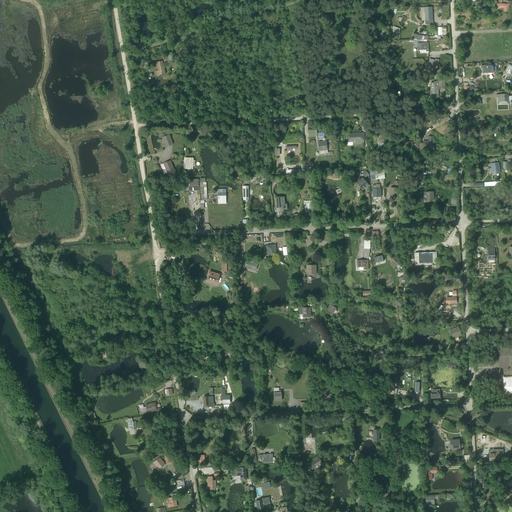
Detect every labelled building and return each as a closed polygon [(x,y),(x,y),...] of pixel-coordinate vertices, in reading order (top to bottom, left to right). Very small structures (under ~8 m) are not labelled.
[(504,12),(509,12),(509,4),(496,4),(496,8),(504,9),(504,12)] [(432,7),(421,8),(422,21),(425,21),(425,24),(433,24),(432,7)] [(375,27),(375,36),(384,36),(384,32),(387,32),(387,27),(375,27)] [(423,42),(426,42),(426,40),(428,40),(428,36),(422,36),(419,36),(419,35),(413,34),(412,38),(412,39),(412,40),(411,40),(411,41),(417,41),(418,40),(423,40),(423,42)] [(428,43),(417,44),(417,51),(420,50),(421,54),(428,53),(428,43)] [(166,64),(173,60),(170,55),(168,56),(169,56),(168,57),(167,56),(163,58),(166,64)] [(156,63),(158,71),(154,71),(155,76),(166,74),(163,61),(156,63)] [(482,73),(493,73),(493,65),(481,66),(481,69),(482,69),(482,73)] [(432,83),(432,97),(438,97),(438,90),(439,90),(439,89),(439,88),(445,88),(445,79),(439,79),(439,82),(434,82),(434,83),(432,83)] [(509,105),(511,104),(511,96),(508,96),(508,92),(504,92),(504,94),(496,95),(496,98),(498,98),(498,102),(506,102),(506,104),(509,104),(509,105)] [(317,137),(317,130),(309,130),(309,138),(314,138),(314,137),(317,137)] [(363,133),(347,135),(347,143),(348,146),(353,146),(353,145),(364,145),(363,133)] [(166,147),(173,144),(170,135),(162,137),(166,147)] [(412,152),(424,151),(423,149),(431,148),(431,149),(429,149),(429,151),(434,150),(433,148),(434,148),(433,136),(428,136),(428,141),(423,141),(423,143),(416,144),(413,144),(412,142),(407,142),(407,138),(402,138),(402,150),(412,149),(412,152)] [(318,142),(319,155),(328,154),(328,150),(327,150),(326,141),(318,142)] [(184,170),(193,170),(193,167),(193,161),(193,158),(184,158),(184,170)] [(171,161),(163,164),(160,165),(164,174),(167,173),(167,174),(175,171),(171,161)] [(495,174),(500,173),(498,163),(491,164),(492,168),(490,168),(491,172),(495,172),(495,174)] [(290,174),(305,173),(305,170),(305,165),(305,164),(301,165),(301,169),(300,170),(300,169),(286,170),(286,173),(290,173),(290,174)] [(178,172),(178,174),(170,175),(171,179),(176,178),(177,178),(181,178),(181,177),(183,178),(183,176),(184,175),(184,172),(181,172),(180,172),(180,169),(178,169),(178,172)] [(384,175),(384,171),(370,172),(370,177),(369,177),(369,180),(371,180),(371,183),(378,183),(378,180),(385,179),(385,175),(384,175)] [(355,181),(362,191),(369,185),(363,177),(360,179),(359,178),(355,181)] [(199,186),(198,179),(189,180),(190,187),(188,187),(189,192),(197,191),(197,196),(200,195),(199,186)] [(373,198),(381,197),(381,189),(380,189),(380,184),(375,184),(375,185),(373,185),(373,189),(372,189),(372,191),(371,191),(371,195),(373,195),(373,198)] [(398,197),(399,197),(398,188),(390,188),(390,198),(395,197),(395,200),(398,199),(398,197)] [(426,202),(434,201),(434,192),(424,192),(424,193),(425,193),(425,195),(424,195),(425,196),(426,196),(426,202)] [(218,204),(226,204),(226,193),(218,193),(218,204)] [(283,210),(287,210),(287,204),(285,204),(284,197),(274,198),(275,207),(274,208),(274,213),(282,212),(283,212),(283,210)] [(305,213),(313,212),(312,201),(304,201),(304,206),(305,206),(305,213)] [(268,256),(276,255),(275,245),(267,246),(268,256)] [(415,253),(415,264),(436,263),(436,253),(415,253)] [(245,268),(256,271),(258,263),(257,262),(257,261),(252,259),(252,262),(247,260),(245,268)] [(363,270),(368,270),(368,260),(356,261),(356,268),(363,268),(363,270)] [(306,274),(316,274),(316,265),(306,265),(306,274)] [(208,281),(217,284),(220,274),(209,271),(208,275),(210,276),(208,281)] [(134,292),(132,299),(143,303),(144,303),(146,297),(147,296),(139,293),(138,294),(134,292)] [(393,304),(400,309),(404,303),(398,298),(393,304)] [(326,312),(332,316),(333,315),(335,316),(338,312),(335,310),(336,309),(330,305),(326,311),(319,305),(316,308),(322,316),(326,312)] [(303,318),(311,317),(310,308),(302,308),(302,309),(299,309),(299,317),(302,316),(303,318)] [(458,337),(461,335),(458,327),(449,330),(452,339),(454,339),(455,341),(459,340),(458,337)] [(511,348),(498,349),(498,359),(499,367),(502,367),(504,397),(511,396),(511,348)] [(392,394),(396,394),(397,389),(394,389),(394,387),(389,386),(388,393),(392,394)] [(274,401),(282,400),(281,391),(279,391),(279,388),(274,388),(274,392),(273,392),(274,401)] [(430,393),(430,399),(441,399),(441,392),(439,392),(439,389),(432,390),(432,393),(430,393)] [(204,407),(214,407),(214,404),(213,404),(213,397),(208,397),(203,397),(204,407)] [(147,413),(157,411),(155,402),(145,405),(146,407),(138,409),(140,415),(147,413)] [(126,419),(127,430),(136,429),(135,421),(150,419),(150,416),(126,419)] [(498,439),(479,432),(477,436),(486,439),(487,439),(497,443),(497,442),(500,443),(501,441),(498,439)] [(452,451),(460,450),(460,448),(462,448),(462,444),(460,444),(459,439),(451,440),(451,444),(449,444),(448,445),(449,449),(450,450),(452,450),(452,451)] [(232,453),(242,459),(247,452),(237,446),(232,453)] [(487,461),(499,461),(499,452),(495,452),(495,454),(489,454),(489,458),(487,458),(487,461)] [(164,453),(166,463),(171,462),(171,460),(172,459),(171,454),(167,455),(166,453),(164,453)] [(263,463),(275,463),(275,458),(273,458),(273,454),(263,454),(263,455),(259,455),(259,461),(260,461),(260,462),(263,462),(263,463)] [(213,466),(213,464),(211,464),(210,463),(205,463),(205,455),(198,455),(198,466),(205,465),(206,466),(213,466)] [(315,470),(323,465),(320,461),(321,460),(319,458),(318,458),(317,457),(311,461),(312,463),(311,464),(315,470)] [(159,470),(165,464),(160,458),(153,463),(159,470)] [(236,476),(240,476),(240,481),(247,480),(246,467),(234,468),(234,476),(236,476)] [(425,467),(426,480),(432,480),(432,474),(437,473),(437,467),(425,467)] [(381,481),(383,481),(383,473),(380,474),(380,473),(375,474),(376,482),(381,482),(381,481)] [(213,477),(205,477),(206,490),(209,489),(209,491),(215,491),(215,489),(216,489),(216,481),(213,481),(213,477)] [(177,489),(185,488),(184,479),(176,481),(177,489)] [(431,504),(434,504),(434,496),(425,497),(426,505),(428,504),(428,506),(431,506),(431,504)] [(167,502),(168,508),(177,506),(176,497),(169,498),(169,501),(167,502)] [(261,509),(264,509),(263,503),(264,503),(263,499),(256,501),(256,503),(253,503),(253,507),(257,507),(257,511),(260,511),(261,511),(261,509)]
